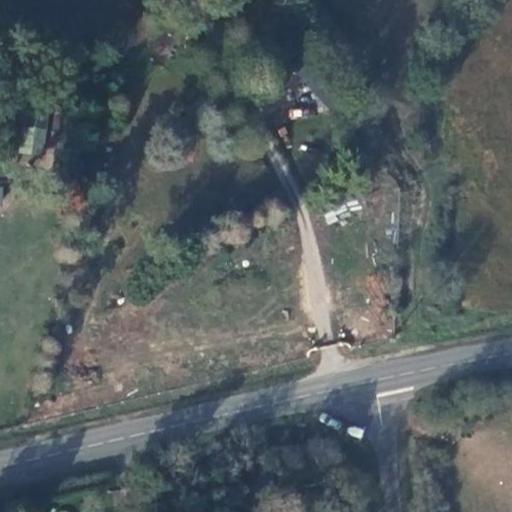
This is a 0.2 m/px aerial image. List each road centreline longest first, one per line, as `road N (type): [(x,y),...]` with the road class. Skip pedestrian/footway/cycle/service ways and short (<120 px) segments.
road 1 (secondary): [(0,471),(511,353)]
road 2 (track): [(389,376),(398,511)]
